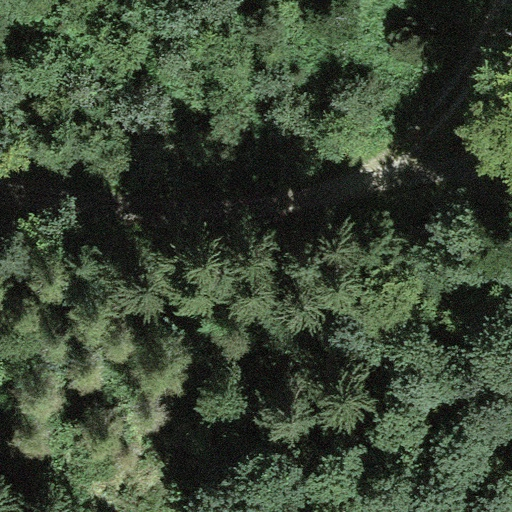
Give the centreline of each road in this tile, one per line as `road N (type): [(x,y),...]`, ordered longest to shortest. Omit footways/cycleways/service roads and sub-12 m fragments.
road 1 (track): [(0,192),(176,216),(289,204),(401,170),(511,176)]
road 2 (track): [(401,170),(511,17)]
